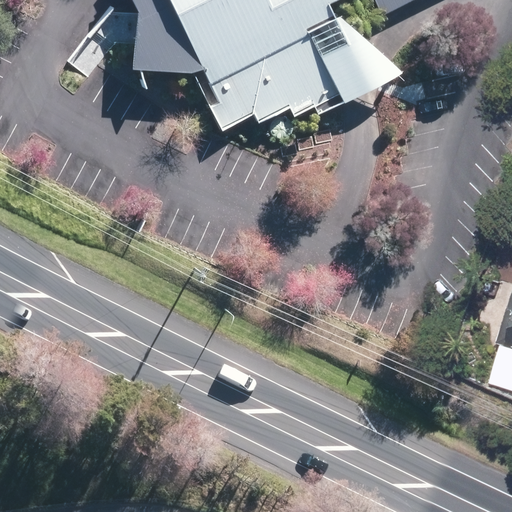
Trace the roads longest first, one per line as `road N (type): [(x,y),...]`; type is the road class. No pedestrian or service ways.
road 1 (primary): [(0,275),(470,511)]
road 2 (unknown): [(325,238),(372,45),(419,6),(449,0)]
